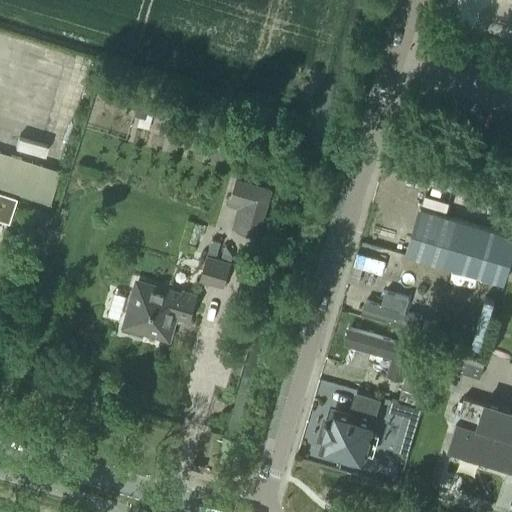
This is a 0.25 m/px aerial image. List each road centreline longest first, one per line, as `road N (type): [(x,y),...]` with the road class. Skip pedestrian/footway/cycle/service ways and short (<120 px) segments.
road 1 (residential): [(265,511),(270,467),(410,0)]
road 2 (tertiary): [(0,448),(207,511)]
